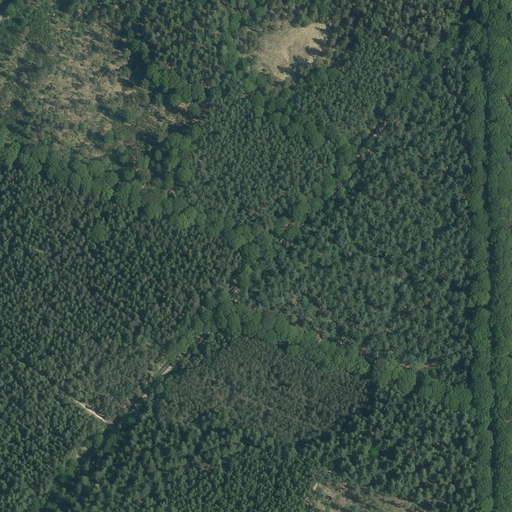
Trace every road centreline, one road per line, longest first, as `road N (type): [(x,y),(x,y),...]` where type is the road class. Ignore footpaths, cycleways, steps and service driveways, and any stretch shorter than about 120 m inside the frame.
road 1 (track): [(481,15),(48,505)]
road 2 (track): [(246,243),(0,152)]
road 3 (track): [(491,511),(488,300)]
road 4 (track): [(488,300),(484,95)]
road 5 (track): [(292,0),(433,68)]
road 6 (track): [(0,348),(115,429)]
